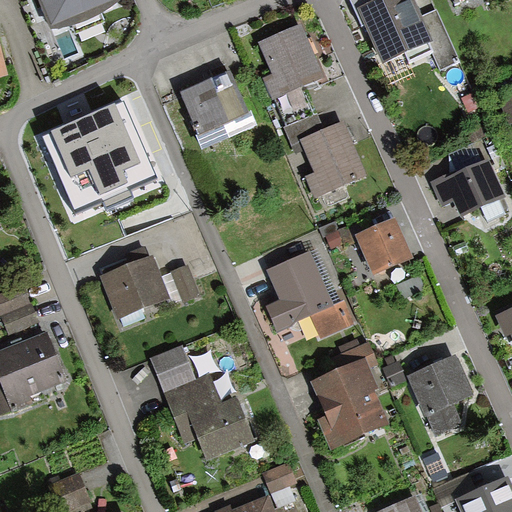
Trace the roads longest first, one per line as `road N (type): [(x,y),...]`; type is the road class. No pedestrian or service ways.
road 1 (residential): [(135,54),(329,511)]
road 2 (residential): [(324,0),(511,424)]
road 3 (residential): [(154,511),(0,120)]
